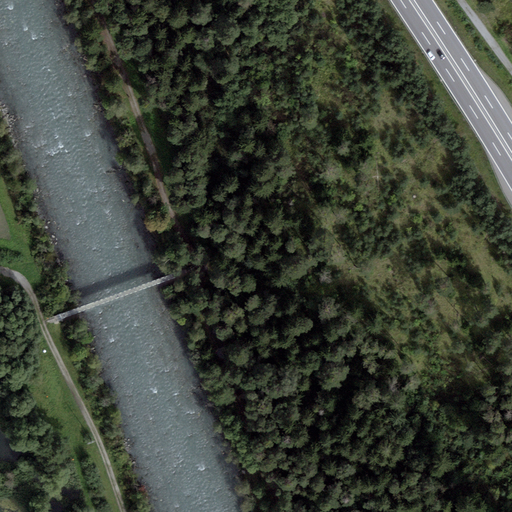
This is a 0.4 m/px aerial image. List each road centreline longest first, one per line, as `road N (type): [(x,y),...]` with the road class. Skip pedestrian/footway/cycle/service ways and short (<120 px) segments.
road 1 (trunk): [(399,0),(511,174)]
road 2 (track): [(0,268),(16,271),(77,413)]
road 3 (trunk): [(511,140),(421,0)]
